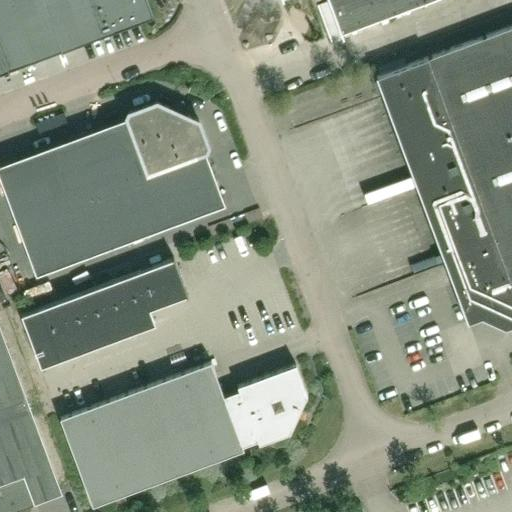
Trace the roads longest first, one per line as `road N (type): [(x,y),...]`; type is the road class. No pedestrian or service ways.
road 1 (unclassified): [(380,454),(219,29)]
road 2 (unknown): [(481,0),(463,19),(242,91)]
road 3 (unclassified): [(0,109),(219,29)]
road 4 (unclassified): [(380,454),(231,511)]
road 5 (unclassified): [(380,454),(511,407)]
